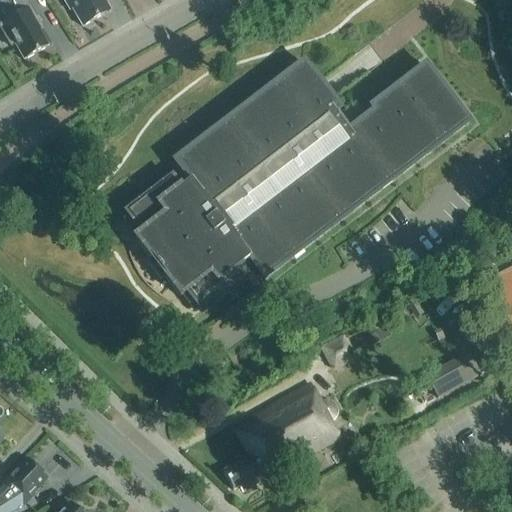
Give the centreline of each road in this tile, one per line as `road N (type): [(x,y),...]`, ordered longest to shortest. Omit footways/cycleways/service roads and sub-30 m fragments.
road 1 (secondary): [(187,511),(0,340)]
road 2 (secondary): [(0,123),(208,0)]
